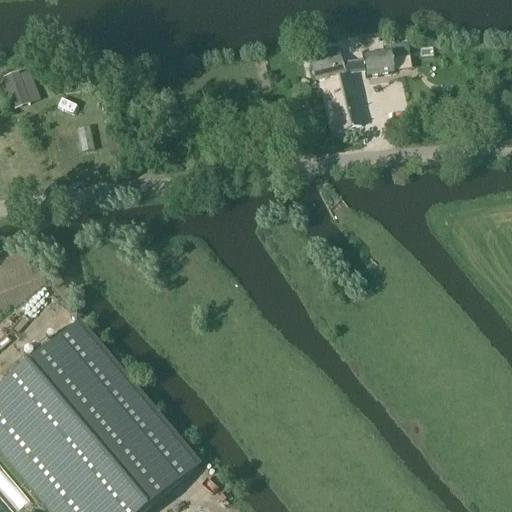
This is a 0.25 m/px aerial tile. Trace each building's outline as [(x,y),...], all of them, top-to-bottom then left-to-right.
[(391,61),(410,58),(408,46),(390,48),(391,54),(363,58),(366,78),(393,74),(391,61)] [(337,134),(361,128),(348,78),(345,79),(340,60),(311,68),(315,83),(325,80),(326,85),(323,86),(337,134)] [(30,106),(19,77),(4,82),(15,111),(30,106)] [(463,111),(453,112),(455,124),(465,123),(463,111)] [(0,392),(0,453),(49,511),(146,511),(197,469),(77,328),(0,392)]
